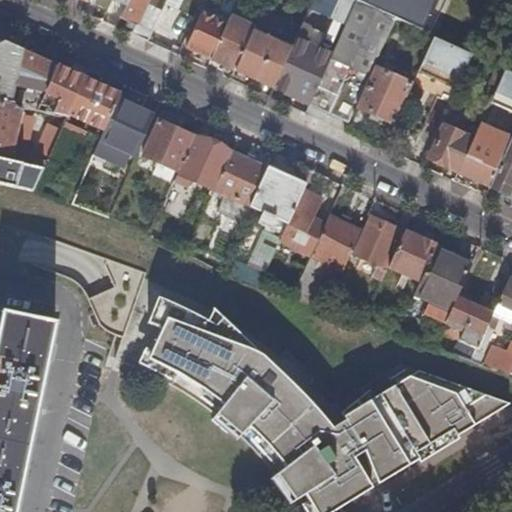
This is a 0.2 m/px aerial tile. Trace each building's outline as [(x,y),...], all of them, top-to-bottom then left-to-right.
[(121,19),(130,0),(96,0),(93,6),(121,19)] [(149,43),(162,13),(148,6),(150,0),(130,0),(121,19),(138,27),(134,36),(149,43)] [(348,28),(358,5),(346,0),(342,0),(333,21),(348,28)] [(346,0),(358,5),(385,18),(388,12),(393,0),(346,0)] [(393,0),(388,12),(421,28),(433,0),(393,0)] [(206,15),(229,25),(232,18),(234,13),(212,3),(206,15)] [(392,32),(397,23),(385,18),(358,5),(348,28),(311,106),(349,124),(357,108),(375,68),(392,32)] [(189,36),(197,18),(190,14),(181,33),(189,36)] [(187,49),(212,61),(229,25),(206,15),(204,14),(187,49)] [(275,33),(279,22),(263,14),(258,25),(275,33)] [(212,61),(236,72),(254,33),(256,29),(232,18),(229,25),(212,61)] [(293,51),(301,33),(279,22),(275,33),(258,25),(256,29),(254,33),(236,72),(275,90),(293,51)] [(431,50),(436,41),(397,23),(392,32),(431,50)] [(324,36),(304,26),(301,33),(293,51),(275,90),(296,100),(319,51),(317,50),(324,36)] [(473,58),(471,57),(436,41),(431,50),(421,72),(459,89),(473,58)] [(0,103),(24,109),(38,113),(47,94),(60,100),(55,111),(69,114),(68,116),(105,133),(121,96),(7,44),(0,46),(0,103)] [(396,126),(414,87),(375,68),(357,108),(396,126)] [(511,75),(505,72),(497,92),(511,99),(511,75)] [(105,133),(103,136),(130,149),(149,109),(121,96),(105,133)] [(0,103),(0,160),(12,163),(24,109),(0,103)] [(48,162),(63,128),(67,120),(47,115),(27,158),(46,167),(48,162)] [(144,157),(180,174),(196,138),(160,122),(144,157)] [(46,167),(40,179),(59,187),(66,171),(71,173),(86,138),(63,128),(48,162),(46,167)] [(459,174),(474,142),(444,128),(429,160),(459,174)] [(180,174),(180,175),(215,192),(232,155),(196,138),(180,174)] [(490,189),(505,156),(474,142),(459,174),(490,189)] [(511,142),(511,143),(505,156),(490,189),(509,197),(511,193),(511,142)] [(232,155),(215,192),(227,197),(212,230),(237,242),(247,219),(252,208),(268,171),(232,155)] [(12,163),(0,160),(0,184),(30,191),(40,170),(12,163)] [(251,270),(265,276),(280,243),(294,212),(302,194),(306,186),(269,169),(268,171),(252,208),(265,214),(260,224),(278,233),(276,236),(268,233),(251,270)] [(280,243),(312,258),(326,227),(314,222),(323,203),(302,194),(294,212),(280,243)] [(252,208),(247,219),(260,224),(265,214),(252,208)] [(411,218),(404,215),(397,230),(404,234),(411,218)] [(312,258),(295,296),(310,302),(325,270),(329,272),(332,267),(343,273),(361,233),(330,218),(326,227),(312,258)] [(372,278),(383,282),(388,270),(404,234),(397,230),(371,219),(354,256),(377,267),(372,278)] [(404,234),(388,270),(420,285),(436,250),(436,248),(404,234)] [(420,285),(415,295),(452,311),(456,301),(472,266),(436,250),(420,285)] [(511,326),(511,281),(510,280),(493,318),(500,321),(511,326)] [(216,313),(186,285),(149,363),(161,368),(174,375),(189,384),(211,398),(225,409),(217,418),(241,439),(249,430),(254,434),(260,440),(271,452),(282,465),(291,476),(296,482),(302,491),(306,496),(314,509),(315,511),(338,511),(373,491),(354,461),(365,454),(384,484),(427,458),(481,424),(510,406),(405,368),(323,419),(311,405),(297,390),(290,383),(283,376),(256,351),(216,313)] [(452,311),(448,320),(466,329),(460,342),(479,351),(485,336),(493,318),(456,301),(452,311)] [(4,315),(0,336),(0,511),(18,511),(57,326),(4,315)] [(500,321),(493,318),(485,336),(491,339),(500,321)] [(485,336),(479,351),(477,353),(484,356),(491,339),(485,336)] [(510,378),(511,372),(511,346),(510,345),(498,373),(510,378)] [(477,353),(473,363),(480,365),(484,356),(477,353)]
